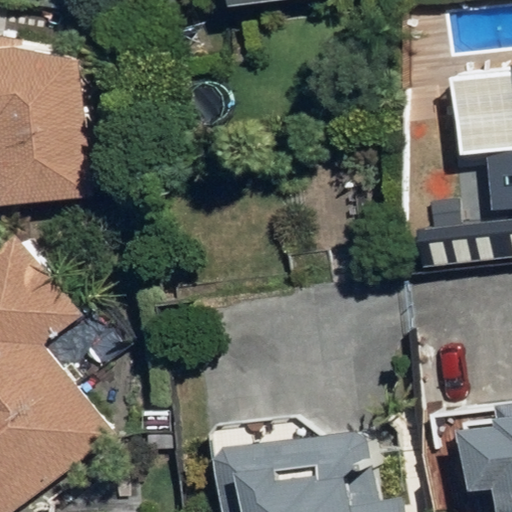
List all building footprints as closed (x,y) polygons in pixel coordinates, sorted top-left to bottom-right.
[(0,111),(21,111),(21,187),(110,189),(108,19),(0,20),(0,111)] [(511,45),(463,51),(474,144),(496,141),(503,201),(511,200),(511,45)] [(0,511),(9,511),(127,421),(63,332),(101,303),(40,224),(0,254),(0,511)] [(511,384),(486,387),(497,472),(511,470),(511,384)] [(419,511),(416,414),(241,420),(243,511),(419,511)] [(151,511),(151,502),(62,504),(61,511),(151,511)]
